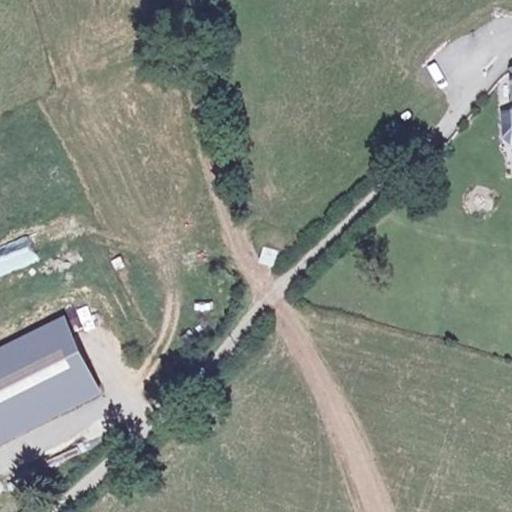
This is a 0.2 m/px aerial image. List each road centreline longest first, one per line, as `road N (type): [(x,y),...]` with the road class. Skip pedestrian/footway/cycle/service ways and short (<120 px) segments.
road 1 (unclassified): [(53,511),(153,424),(262,300),(446,128),(511,51)]
road 2 (track): [(262,300),(231,237),(190,0)]
